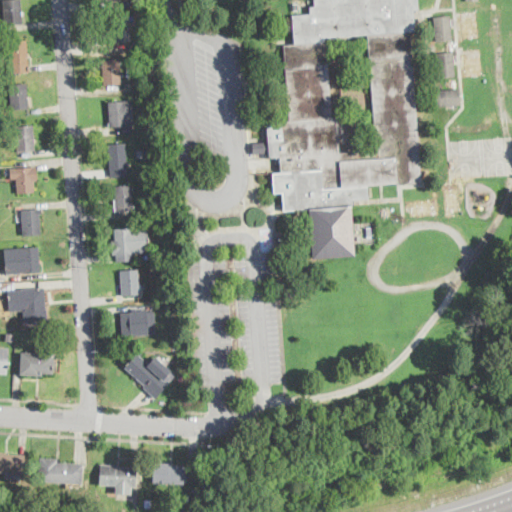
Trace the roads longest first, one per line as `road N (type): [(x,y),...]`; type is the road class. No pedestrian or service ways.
road 1 (residential): [(62,0),(91,419)]
road 2 (residential): [(0,414),(199,425),(263,411)]
